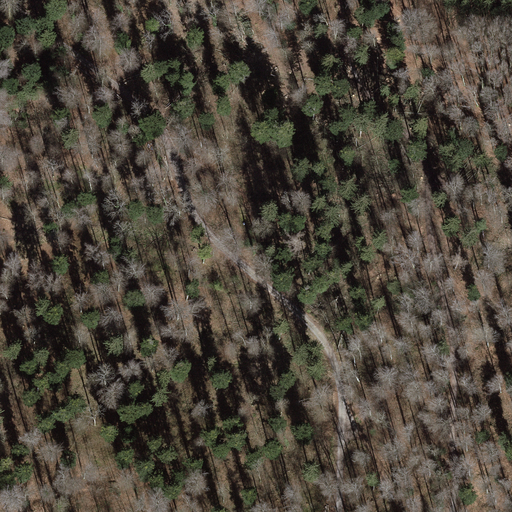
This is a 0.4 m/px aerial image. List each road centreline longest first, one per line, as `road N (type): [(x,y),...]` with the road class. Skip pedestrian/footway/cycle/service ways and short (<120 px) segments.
road 1 (track): [(335,511),(336,365),(328,341),(192,218),(149,111),(3,0)]
road 2 (track): [(452,511),(452,345),(427,221),(429,180),(350,56),(340,0)]
